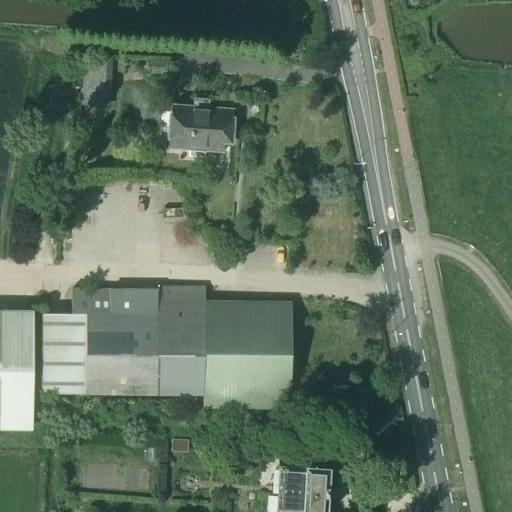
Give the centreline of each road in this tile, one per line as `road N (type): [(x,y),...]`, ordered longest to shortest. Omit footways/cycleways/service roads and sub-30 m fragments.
road 1 (secondary): [(440,511),(343,0)]
road 2 (unknown): [(399,299),(316,280),(0,269)]
